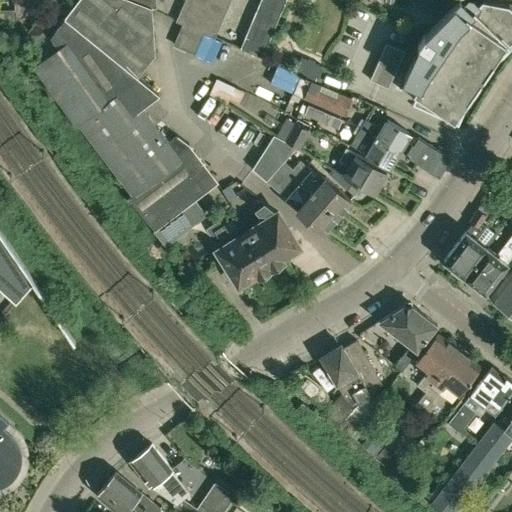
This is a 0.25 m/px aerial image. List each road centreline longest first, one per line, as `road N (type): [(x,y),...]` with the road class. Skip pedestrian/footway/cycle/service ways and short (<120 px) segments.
road 1 (unclassified): [(53,511),(72,480),(138,415),(318,323),(398,270)]
road 2 (unclassified): [(398,270),(442,219),(511,109)]
road 3 (residential): [(511,359),(398,270)]
